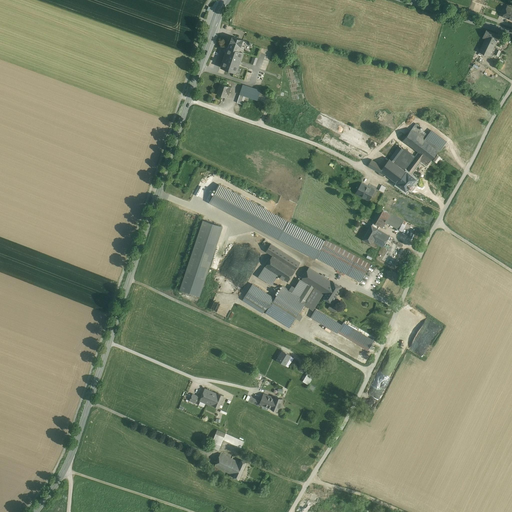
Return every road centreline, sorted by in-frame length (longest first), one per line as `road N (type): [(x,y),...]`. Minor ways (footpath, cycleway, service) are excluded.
road 1 (secondary): [(65,467),(225,0)]
road 2 (residential): [(511,87),(293,511)]
